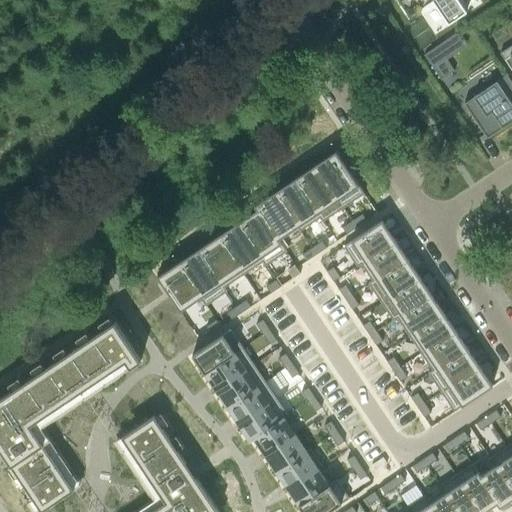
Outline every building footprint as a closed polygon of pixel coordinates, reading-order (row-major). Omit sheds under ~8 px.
[(395,0),(408,18),(432,2),(448,25),(466,13),(457,0),(395,0)] [(424,55),(441,80),(443,79),(454,71),(437,47),(437,46),(424,55)] [(511,53),(504,59),(503,59),(511,72),(511,53)] [(466,103),(489,138),(511,122),(511,102),(510,99),(511,97),(511,81),(508,75),(466,103)] [(335,152),(314,166),(343,209),(364,195),(335,152)] [(314,166),(294,179),(320,218),(319,219),(322,223),(343,209),(314,166)] [(294,179),(274,193),(298,227),(297,228),(299,232),(319,219),(320,218),(294,179)] [(274,193),(253,206),(256,211),(257,210),(277,241),(278,240),(297,228),(298,227),(274,193)] [(256,211),(237,223),(263,262),(262,263),(265,267),(286,252),(278,240),(277,241),(257,210),(256,211)] [(361,215),(351,221),(356,228),(366,221),(361,215)] [(351,221),(341,228),(346,235),(356,228),(351,221)] [(381,221),(342,247),(356,267),(360,265),(360,264),(394,241),(381,221)] [(237,223),(217,236),(243,275),(262,263),(263,262),(237,223)] [(217,236),(197,250),(223,289),(224,288),(243,275),(217,236)] [(322,241),(311,248),(316,255),(326,248),(322,241)] [(394,241),(360,264),(360,265),(371,281),(372,282),(406,259),(394,241)] [(311,248),(301,255),(306,262),(316,255),(311,248)] [(197,250),(177,263),(201,298),(200,299),(205,307),(227,292),(224,288),(223,289),(197,250)] [(371,281),(367,284),(380,303),(418,277),(406,259),(372,282),(371,281)] [(177,263),(156,277),(180,312),(200,299),(201,298),(177,263)] [(273,277),(275,281),(280,287),(300,274),(293,264),(273,277)] [(333,268),(326,272),(333,282),(340,278),(333,268)] [(418,277),(380,303),(392,321),(396,319),(396,318),(430,295),(418,277)] [(275,281),(265,287),(270,294),(280,287),(275,281)] [(345,286),(338,290),(345,300),(352,296),(345,286)] [(430,295),(396,318),(396,319),(408,336),(442,313),(430,295)] [(352,296),(345,300),(351,310),(358,306),(352,296)] [(245,300),(235,307),(240,314),(250,307),(245,300)] [(235,307),(225,314),(230,321),(240,314),(235,307)] [(442,313),(408,336),(420,354),(454,331),(442,313)] [(262,320),(255,325),(262,335),(269,330),(262,320)] [(215,321),(205,327),(210,334),(220,327),(215,321)] [(369,321),(362,326),(369,336),(376,331),(369,321)] [(114,322),(0,398),(0,448),(1,448),(11,463),(9,464),(40,511),(73,490),(41,442),(39,444),(28,427),(125,362),(129,369),(140,362),(114,322)] [(230,330),(191,356),(203,374),(242,348),(230,330)] [(269,330),(262,335),(269,345),(276,340),(269,330)] [(376,331),(369,336),(376,346),(382,342),(376,331)] [(454,331),(420,354),(431,371),(432,372),(467,349),(454,331)] [(242,348),(203,374),(211,385),(215,391),(253,365),(242,348)] [(431,371),(427,373),(440,392),(479,366),(467,349),(432,372),(431,371)] [(285,354),(278,358),(285,369),(292,364),(285,354)] [(393,357),(386,362),(393,372),(400,367),(393,357)] [(292,364),(285,369),(292,379),(298,374),(292,364)] [(253,365),(215,391),(226,408),(265,382),(253,365)] [(479,366),(440,392),(453,412),(492,386),(479,366)] [(400,367),(393,372),(400,382),(406,377),(400,367)] [(265,382),(226,408),(237,425),(276,399),(265,382)] [(308,388),(301,392),(308,402),(314,398),(308,388)] [(417,393),(410,398),(417,408),(424,403),(417,393)] [(314,398),(308,402),(314,412),(321,408),(314,398)] [(276,399),(237,425),(249,443),(253,440),(253,439),(283,419),(284,419),(288,417),(276,399)] [(424,403),(417,408),(423,418),(430,413),(424,403)] [(495,410),(485,417),(490,424),(500,417),(495,410)] [(217,511),(196,479),(194,480),(184,465),(186,464),(154,416),(121,438),(153,486),(155,484),(166,501),(150,511),(217,511)] [(485,417),(475,424),(480,430),(480,431),(490,424),(485,417)] [(283,419),(253,439),(253,440),(264,456),(295,435),(284,419),(283,419)] [(330,422),(323,426),(330,436),(337,432),(330,422)] [(337,432),(330,436),(337,446),(344,442),(337,432)] [(464,432),(454,439),(458,445),(468,439),(464,432)] [(295,435),(264,456),(276,474),(307,453),(306,452),(295,435)] [(454,439),(443,445),(448,452),(458,445),(454,439)] [(490,458),(489,459),(494,467),(495,466),(511,491),(511,456),(506,447),(490,458)] [(307,453),(276,474),(287,490),(318,469),(318,470),(322,468),(309,449),(306,452),(307,453)] [(432,453),(422,460),(426,467),(436,460),(432,453)] [(353,456),(346,460),(353,470),(360,466),(353,456)] [(422,460),(412,467),(416,473),(426,467),(422,460)] [(471,465),(455,476),(479,511),(484,511),(496,504),(497,503),(479,477),(480,476),(472,464),(471,465)] [(360,466),(353,470),(360,480),(366,476),(360,466)] [(480,476),(479,477),(497,503),(496,504),(499,508),(511,499),(511,491),(495,466),(494,467),(480,476)] [(318,469),(287,490),(298,507),(329,486),(328,485),(318,470),(318,469)] [(400,475),(390,481),(394,488),(404,481),(400,475)] [(439,486),(438,487),(441,491),(442,490),(456,511),(479,511),(455,476),(439,486)] [(329,486),(298,507),(301,511),(328,511),(349,499),(336,480),(328,485),(329,486)] [(390,481),(380,488),(384,495),(394,488),(390,481)] [(427,500),(426,501),(433,511),(456,511),(442,490),(441,491),(427,500)] [(374,492),(364,499),(368,506),(378,499),(374,492)] [(407,508),(406,508),(409,511),(410,511),(433,511),(426,501),(427,500),(424,496),(423,497),(407,508)]
